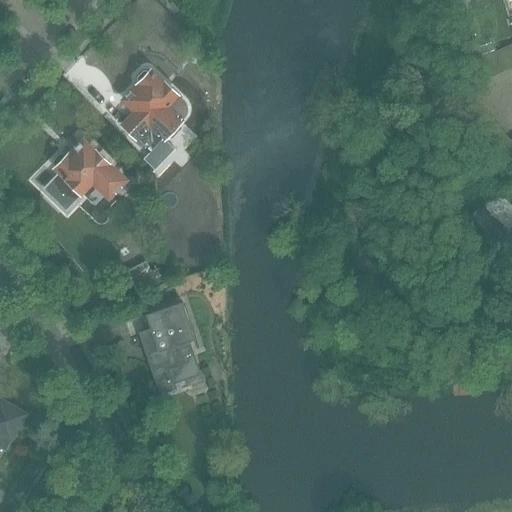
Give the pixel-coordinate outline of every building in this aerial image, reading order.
[(511,46),(511,45),(472,62),(472,86),(477,100),(461,113),(506,170),(511,165),(511,139),(510,140),(478,100),(488,96),(481,81),(511,67),(511,46)] [(171,137),(180,128),(178,123),(183,117),(186,114),(186,109),(185,105),(183,101),(180,98),(151,70),(143,70),(136,77),(138,84),(123,99),(135,111),(122,124),(126,128),(150,151),(149,153),(166,135),(171,137)] [(59,175),(44,191),(65,212),(81,196),(96,179),(105,188),(111,193),(123,180),(118,175),(84,142),(69,157),(60,156),(54,163),(55,172),(59,175)] [(143,262),(120,274),(126,284),(131,282),(137,294),(164,280),(157,267),(148,272),(143,262)] [(175,377),(197,370),(188,342),(196,339),(183,300),(147,312),(155,336),(149,338),(163,381),(167,380),(168,382),(176,379),(175,377)] [(0,446),(6,450),(11,441),(27,414),(0,398),(0,446)]
